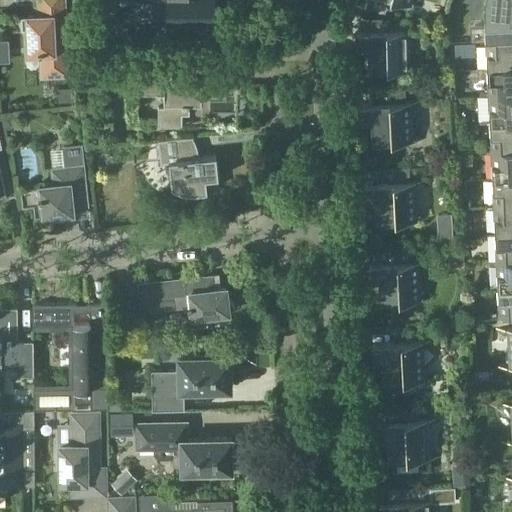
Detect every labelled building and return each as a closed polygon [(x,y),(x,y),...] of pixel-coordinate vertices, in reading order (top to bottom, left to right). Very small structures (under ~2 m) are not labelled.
[(43,78),(68,77),(64,0),(38,0),(39,15),(21,16),(22,29),(28,29),(29,52),(41,52),(43,78)] [(151,0),(151,25),(199,25),(199,21),(214,21),(213,0),(151,0)] [(511,0),(484,0),(484,1),(484,5),(484,9),(485,24),(469,24),(471,40),(486,39),(486,40),(511,38),(511,0)] [(368,70),(410,69),(409,30),(358,31),(358,48),(367,48),(368,70)] [(511,38),(486,40),(487,69),(511,67),(511,38)] [(81,57),(81,69),(98,69),(98,62),(106,62),(106,56),(99,56),(99,57),(81,57)] [(213,90),(214,84),(214,65),(129,65),(129,89),(165,90),(164,106),(158,106),(158,126),(182,126),(182,114),(189,114),(189,102),(201,102),(201,90),(213,90)] [(511,67),(487,69),(488,95),(511,94),(511,67)] [(66,88),(56,88),(57,102),(66,101),(66,88)] [(372,142),(414,140),(412,101),(406,101),(405,88),(369,90),(370,103),(360,104),(361,120),(371,120),(372,142)] [(511,94),(488,95),(490,124),(511,122),(511,94)] [(14,116),(4,118),(5,128),(12,128),(15,123),(14,116)] [(511,122),(490,124),(491,151),(511,149),(511,122)] [(216,155),(195,157),(193,136),(159,140),(161,162),(169,161),(172,186),(180,190),(186,191),(194,192),(207,191),(206,178),(219,176),(216,155)] [(88,210),(87,210),(80,146),(64,148),(67,168),(53,169),(54,184),(40,185),(20,187),(22,206),(33,204),(35,216),(60,213),(61,219),(74,218),(73,212),(88,210)] [(511,149),(491,151),(493,179),(511,177),(511,149)] [(376,222),(418,220),(416,181),(410,181),(409,168),(373,169),(374,183),(364,183),(365,200),(375,200),(376,222)] [(511,177),(493,179),(494,206),(511,205),(511,177)] [(511,205),(494,206),(495,234),(511,233),(511,205)] [(511,233),(495,234),(497,261),(511,260),(511,233)] [(380,302),(422,300),(420,261),(418,261),(417,248),(377,250),(378,263),(368,263),(369,281),(378,280),(380,302)] [(511,260),(497,261),(498,289),(511,288),(511,260)] [(214,288),(213,276),(140,284),(143,309),(190,304),(192,316),(229,312),(229,311),(231,311),(234,308),(234,305),(233,302),(231,300),(229,299),(227,299),(226,286),(214,288)] [(511,316),(511,288),(498,289),(499,317),(511,316)] [(91,408),(108,408),(108,410),(121,410),(121,399),(108,399),(108,382),(107,382),(107,383),(97,384),(96,329),(106,329),(106,330),(108,330),(107,304),(89,304),(89,323),(77,323),(77,304),(33,305),(33,331),(35,331),(35,330),(68,329),(69,383),(35,384),(35,383),(34,383),(34,409),(76,408),(75,390),(91,390),(91,408)] [(0,307),(0,375),(2,375),(2,367),(17,367),(17,375),(34,375),(33,340),(18,341),(18,307),(0,307)] [(467,325),(467,315),(450,316),(451,326),(467,325)] [(384,382),(426,380),(424,341),(372,343),(373,360),(383,360),(384,382)] [(229,356),(213,356),(213,353),(199,353),(199,356),(183,356),(183,365),(152,365),(153,410),(184,409),(184,389),(230,388),(229,356)] [(0,410),(0,491),(6,492),(5,483),(22,483),(22,485),(35,485),(34,410),(0,410)] [(132,412),(111,412),(112,433),(132,433),(132,412)] [(59,482),(61,482),(80,482),(80,494),(106,493),(105,468),(99,468),(98,413),(73,414),(73,423),(57,423),(59,482)] [(387,461),(429,459),(427,419),(376,422),(377,439),(386,438),(387,461)] [(181,465),(181,470),(232,470),(232,462),(235,462),(235,445),(232,445),(232,437),(187,438),(187,422),(137,423),(137,448),(140,447),(182,446),(182,451),(178,451),(174,452),(173,456),(173,460),(174,463),(178,465),(181,465)] [(127,468),(112,483),(122,494),(137,479),(127,468)] [(431,487),(389,489),(389,502),(380,502),(380,511),(432,511),(432,502),(455,501),(455,486),(431,487)] [(200,509),(173,510),(172,493),(139,494),(139,495),(138,495),(138,504),(139,504),(139,511),(230,511),(230,503),(199,504),(200,509)] [(134,511),(134,496),(110,497),(110,511),(134,511)]
